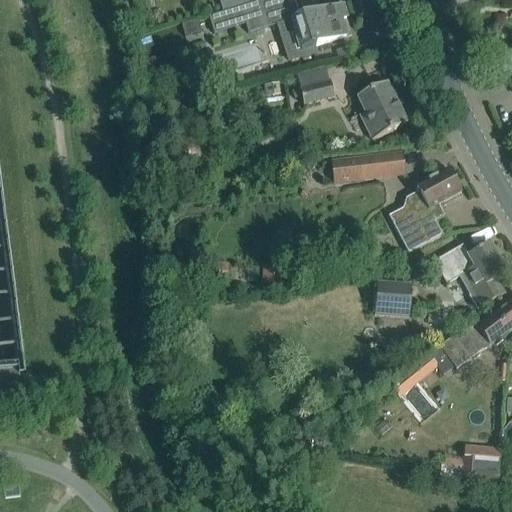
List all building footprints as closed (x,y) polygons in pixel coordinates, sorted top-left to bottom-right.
[(300,18),(294,0),(275,0),(261,4),(261,2),(208,18),(213,35),(246,25),(248,34),(268,28),(278,59),(345,38),(340,21),(346,19),(341,5),(300,18)] [(197,22),(181,26),(184,38),(200,33),(197,22)] [(228,67),(265,61),(263,44),(225,50),(228,67)] [(334,98),(330,83),(299,91),(303,106),(334,98)] [(406,125),(385,84),(356,99),(364,115),(359,117),(371,142),(406,125)] [(404,176),(401,153),(331,162),(334,185),(404,176)] [(442,237),(435,223),(444,218),(444,217),(439,219),(437,217),(439,212),(436,207),(460,195),(447,172),(416,188),(418,193),(406,199),(403,210),(406,216),(392,223),(407,255),(442,237)] [(506,275),(489,245),(468,257),(462,246),(433,262),(434,265),(427,269),(433,280),(441,276),(446,286),(458,279),(477,311),(504,295),(495,281),(506,275)] [(270,271),(269,290),(289,291),(289,271),(270,271)] [(408,319),(411,287),(376,284),(374,316),(408,319)] [(503,336),(511,329),(511,303),(496,315),(495,313),(438,348),(428,355),(443,375),(453,369),(455,371),(490,345),(495,347),(503,341),(503,336)] [(429,391),(414,399),(422,415),(437,407),(429,391)] [(511,444),(511,428),(509,426),(503,433),(503,434),(503,450),(506,450),(511,444)] [(502,449),(466,447),(465,472),(501,474),(502,449)] [(18,494),(3,495),(4,505),(19,504),(18,494)]
